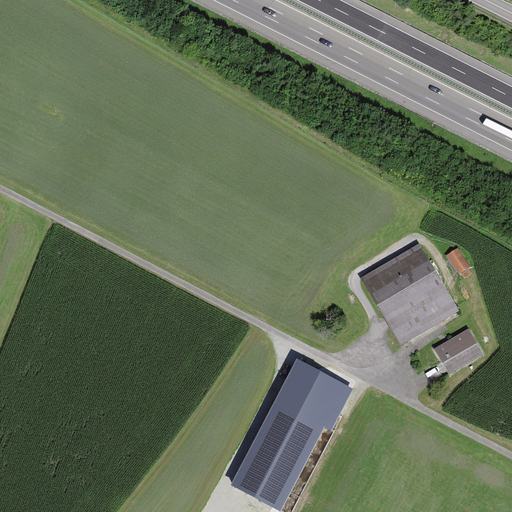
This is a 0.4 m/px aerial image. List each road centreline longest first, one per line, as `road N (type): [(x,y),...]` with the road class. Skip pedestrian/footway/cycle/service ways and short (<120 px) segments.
road 1 (residential): [(0,187),(511,454)]
road 2 (motorway): [(243,0),(511,135)]
road 3 (motorway): [(511,97),(319,0)]
road 4 (track): [(194,511),(300,344)]
